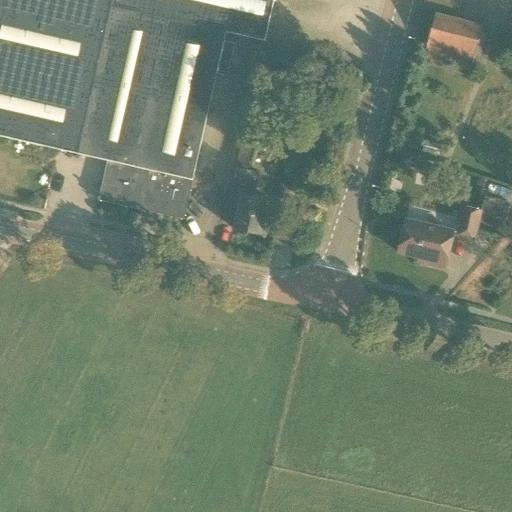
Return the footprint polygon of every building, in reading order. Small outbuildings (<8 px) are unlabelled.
[(193,180),(217,74),(227,77),(234,44),(224,42),(226,33),(265,42),(274,0),(0,0),(0,136),(108,161),(99,201),(184,220),(193,180)] [(470,70),(482,28),(435,15),(424,58),(470,70)] [(254,197),(259,173),(247,170),(249,162),(252,163),(256,147),(242,144),(227,207),(238,210),(233,229),(263,236),(271,201),(254,197)] [(409,170),(413,155),(397,151),(394,167),(409,170)] [(506,220),(510,200),(488,195),(484,215),(506,220)] [(474,238),(479,209),(462,206),(457,235),(474,238)] [(444,268),(453,232),(406,221),(399,253),(421,258),(422,257),(428,258),(427,264),(444,268)] [(293,242),(297,226),(277,222),(273,238),(293,242)]
